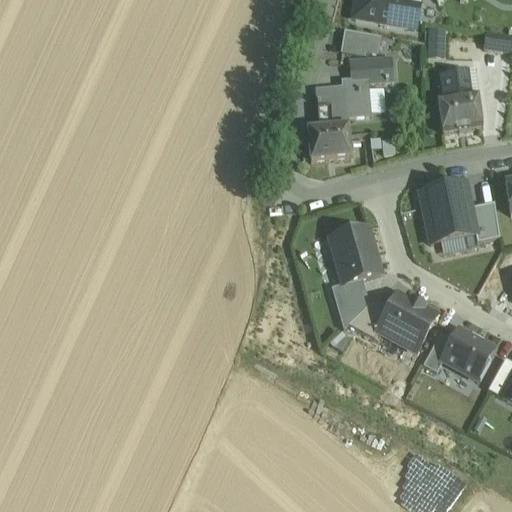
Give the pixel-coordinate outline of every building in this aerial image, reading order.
[(358,0),(358,2),(356,1),(353,22),(408,31),(410,20),(417,21),(420,0),(358,0)] [(427,58),(444,58),(445,33),(427,33),(427,58)] [(340,34),(338,53),(388,58),(390,39),(340,34)] [(511,47),(511,40),(486,37),(484,53),(511,57),(511,47)] [(468,74),(440,78),(443,103),(438,104),(442,138),(482,132),(477,98),(471,99),(468,74)] [(344,92),(316,95),(319,117),(310,118),(308,134),(307,134),(310,166),(351,162),(348,130),(347,130),(346,113),(364,111),(363,94),(344,92)] [(466,188),(420,199),(430,250),(476,239),(478,239),(472,213),(466,188)] [(494,207),(472,213),(478,239),(476,239),(477,247),(499,243),(494,207)] [(381,279),(367,233),(330,244),(343,289),(344,290),(362,285),(381,279)] [(430,251),(433,262),(463,254),(460,243),(430,251)] [(343,335),(348,330),(369,310),(362,285),(344,290),(343,289),(331,293),(343,335)] [(411,306),(398,299),(390,314),(377,337),(379,337),(416,358),(437,320),(423,313),(424,312),(412,305),(411,306)] [(374,306),(369,310),(348,330),(375,344),(379,337),(377,337),(390,314),(374,306)] [(470,340),(459,334),(453,346),(442,366),(443,366),(476,385),(477,383),(480,384),(490,365),(488,364),(493,353),(482,347),(484,345),(472,338),(470,340)] [(442,366),(453,346),(441,339),(423,371),(436,378),(443,366),(442,366)] [(502,402),(511,384),(511,367),(505,364),(488,396),(503,404),(503,403),(502,402)] [(511,384),(502,402),(503,403),(511,408),(511,384)]
